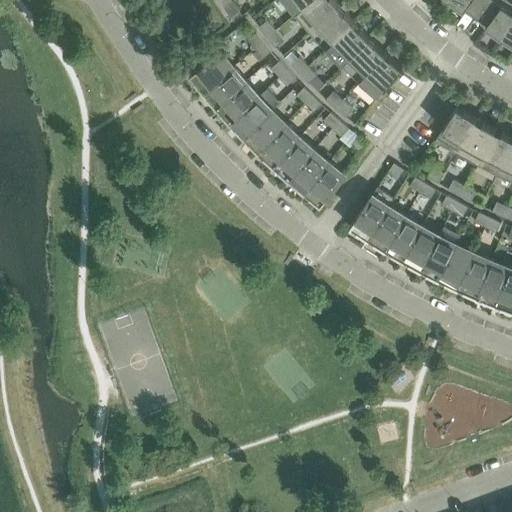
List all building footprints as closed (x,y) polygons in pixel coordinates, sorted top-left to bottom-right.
[(232,17),(241,10),(234,0),(225,7),(232,17)] [(284,0),(295,14),(311,0),(284,0)] [(337,0),(311,0),(295,14),(310,31),(341,4),(337,0)] [(454,0),(465,8),(476,16),(487,0),(454,0)] [(487,0),(476,16),(486,24),(503,35),(511,20),(511,0),(487,0)] [(341,4),(310,31),(326,49),(356,20),(341,4)] [(268,18),(260,25),(268,36),(277,29),(268,18)] [(356,20),(326,49),(342,65),(371,35),(356,20)] [(511,20),(503,35),(511,40),(511,20)] [(276,46),(285,39),(277,29),(268,36),(276,46)] [(257,31),(248,38),(256,48),(264,41),(257,31)] [(371,35),(342,65),(359,81),(387,50),(371,35)] [(263,57),(272,50),(264,41),(256,48),(263,57)] [(222,49),(191,73),(204,90),(235,65),(222,49)] [(378,97),(404,65),(387,50),(359,81),(378,97)] [(299,57),(292,63),(301,72),(309,65),(300,56),(299,57)] [(288,68),(280,59),(272,67),(280,75),(288,68)] [(217,106),(247,79),(235,65),(204,90),(217,106)] [(301,72),(310,82),(318,74),(309,65),(301,72)] [(288,85),(297,77),(288,68),(280,75),(288,85)] [(231,121),(260,94),(247,79),(217,106),(231,121)] [(314,94),(305,86),(297,93),(306,102),(314,94)] [(260,94),(231,121),(245,136),(273,108),(281,101),(268,87),(260,94)] [(334,90),(327,98),(336,107),(344,98),(334,90)] [(315,110),(323,103),(314,94),(306,102),(315,110)] [(346,116),(354,107),(344,98),(336,107),(346,116)] [(458,104),(436,139),(456,152),(477,116),(458,104)] [(287,121),(273,108),(245,136),(259,150),(287,121)] [(331,110),(324,119),(333,127),(341,119),(331,110)] [(477,116),(456,152),(477,163),(496,127),(477,116)] [(350,127),(342,120),(341,119),(333,127),(342,135),(350,127)] [(287,121),(259,150),(274,164),(301,135),(287,121)] [(511,134),(496,127),(477,163),(497,174),(511,143),(511,134)] [(301,135),(274,164),(289,178),(316,147),(301,135)] [(353,143),(363,151),(369,142),(360,135),(353,143)] [(511,143),(497,174),(511,180),(511,143)] [(316,147),(289,178),(305,191),(330,160),(316,147)] [(322,204),(346,172),(330,160),(305,191),(322,204)] [(389,170),(399,177),(405,168),(395,161),(389,170)] [(439,182),(445,172),(434,166),(428,175),(439,182)] [(427,181),(416,175),(410,184),(421,191),(427,181)] [(455,178),(449,188),(460,194),(466,184),(455,178)] [(431,197),(437,188),(427,181),(421,191),(431,197)] [(472,200),(478,190),(466,184),(460,194),(472,200)] [(379,185),(351,225),(369,237),(390,204),(390,203),(395,196),(379,185)] [(458,199),(448,194),(442,204),(452,209),(458,199)] [(464,215),(469,205),(458,199),(452,209),(464,215)] [(497,200),(493,210),(504,215),(509,205),(497,200)] [(386,248),(407,214),(390,204),(369,237),(386,248)] [(480,211),(475,220),(486,225),(490,215),(480,211)] [(407,214),(386,248),(404,258),(423,224),(407,214)] [(497,231),(502,221),(490,215),(486,225),(497,231)] [(422,268),(440,233),(423,224),(404,258),(422,268)] [(440,233),(422,268),(440,278),(457,242),(462,233),(445,224),(440,233)] [(458,286),(475,250),(457,242),(440,278),(458,286)] [(477,295),(492,258),(475,250),(458,286),(477,295)] [(492,258),(477,295),(496,302),(510,265),(492,258)] [(496,302),(511,308),(511,266),(510,265),(496,302)]
